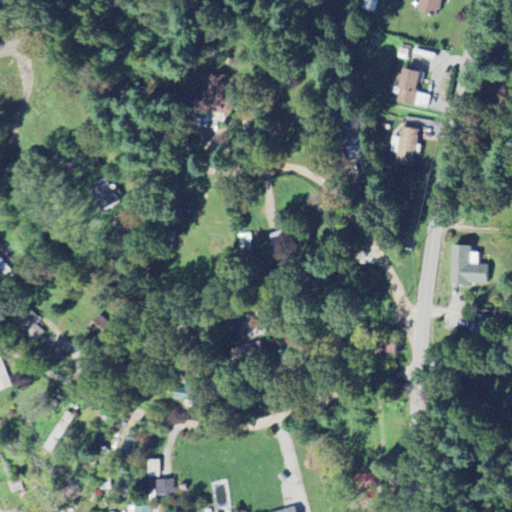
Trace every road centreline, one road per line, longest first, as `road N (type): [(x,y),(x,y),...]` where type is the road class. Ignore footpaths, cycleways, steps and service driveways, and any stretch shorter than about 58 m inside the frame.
road 1 (residential): [(375,248),(277,305),(223,319),(155,304),(66,257),(46,237),(9,158),(26,94)]
road 2 (tertiary): [(410,511),(426,266),(481,0)]
road 3 (residential): [(417,371),(268,421),(198,431),(116,408),(0,345)]
road 4 (residential): [(422,330),(332,191),(279,170),(167,169)]
